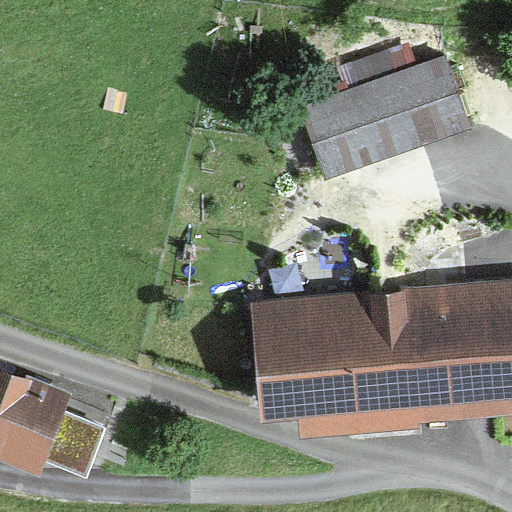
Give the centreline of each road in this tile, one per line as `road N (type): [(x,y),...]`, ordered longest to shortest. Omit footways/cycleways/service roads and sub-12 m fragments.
road 1 (residential): [(511,493),(485,478),(326,449),(0,337)]
road 2 (track): [(0,477),(84,488),(245,491),(395,467)]
